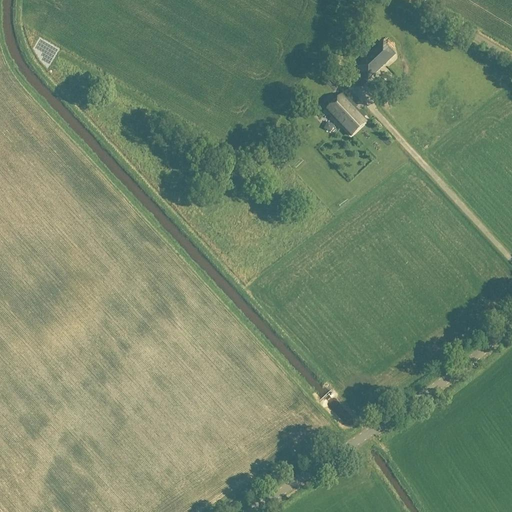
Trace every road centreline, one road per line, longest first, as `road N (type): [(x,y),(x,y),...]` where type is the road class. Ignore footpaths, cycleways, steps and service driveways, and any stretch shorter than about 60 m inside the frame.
road 1 (tertiary): [(250,511),(511,324)]
road 2 (unclassified): [(511,262),(410,152)]
